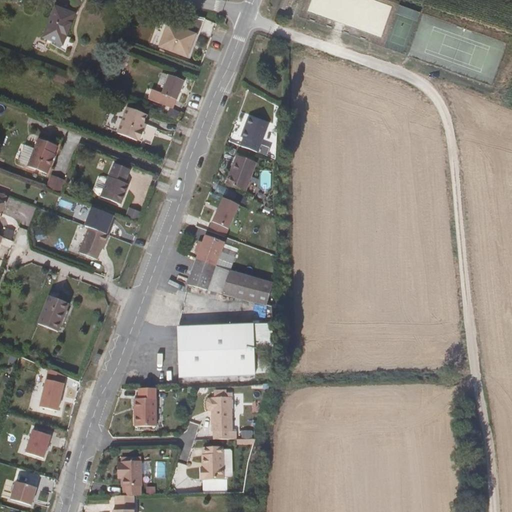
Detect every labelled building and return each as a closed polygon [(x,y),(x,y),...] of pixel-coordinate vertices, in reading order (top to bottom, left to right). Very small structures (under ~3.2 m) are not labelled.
[(71,18),(52,10),(40,41),(59,48),(71,18)] [(203,23),(187,19),(182,33),(165,27),(157,50),(185,61),(194,38),(197,39),(203,23)] [(197,39),(194,38),(185,61),(189,62),(197,39)] [(79,92),(81,86),(66,79),(63,86),(79,92)] [(175,106),(182,86),(167,80),(164,87),(155,83),(151,96),(175,106)] [(144,116),(125,109),(115,135),(133,142),(134,141),(137,142),(141,132),(139,131),(144,116)] [(266,125),(246,117),(238,137),(242,139),(239,147),(256,153),(266,125)] [(44,178),(54,152),(36,145),(25,171),(44,178)] [(255,162),(236,156),(225,184),(244,191),(255,162)] [(127,177),(111,170),(99,201),(119,209),(127,190),(123,188),(127,177)] [(48,189),(63,189),(63,177),(49,177),(48,189)] [(259,189),(271,188),(270,180),(259,181),(259,189)] [(240,215),(219,205),(213,218),(234,228),(240,215)] [(245,217),(240,215),(234,228),(239,230),(245,217)] [(276,236),(276,232),(267,227),(265,231),(276,236)] [(76,257),(92,263),(101,238),(86,232),(76,257)] [(223,244),(204,237),(196,259),(215,265),(216,264),(223,244)] [(106,240),(101,238),(92,263),(94,264),(101,248),(102,249),(106,240)] [(184,255),(179,273),(189,276),(194,257),(184,255)] [(191,273),(210,279),(215,265),(196,259),(191,273)] [(216,264),(215,265),(210,279),(214,280),(219,265),(216,264)] [(219,265),(214,280),(209,293),(265,308),(272,283),(219,265)] [(206,292),(210,279),(191,273),(186,286),(206,292)] [(55,336),(66,306),(46,298),(35,327),(55,336)] [(179,380),(252,376),(250,325),(177,328),(179,380)] [(54,377),(39,371),(35,379),(48,385),(25,452),(48,461),(73,391),(52,383),(54,377)] [(131,431),(152,429),(151,402),(129,403),(131,431)] [(231,439),(230,405),(210,405),(210,406),(208,406),(205,408),(205,415),(208,417),(210,417),(210,439),(212,439),(211,447),(234,447),(234,439),(231,439)] [(221,486),(221,454),(202,454),(201,461),(201,474),(200,474),(198,474),(198,485),(199,485),(199,486),(221,486)] [(138,490),(139,465),(119,464),(119,465),(115,465),(115,475),(119,475),(119,481),(119,490),(121,490),(121,499),(133,499),(137,499),(137,490),(138,490)] [(31,506),(37,487),(14,480),(8,499),(31,506)] [(121,499),(113,499),(113,507),(133,507),(133,499),(121,499)]
